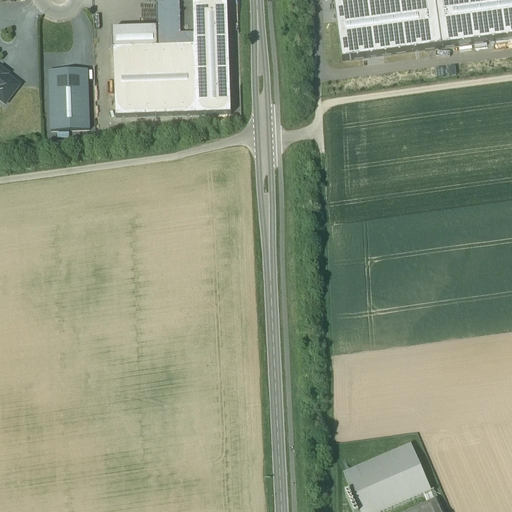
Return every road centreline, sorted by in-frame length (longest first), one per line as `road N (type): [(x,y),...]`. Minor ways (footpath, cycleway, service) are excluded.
road 1 (track): [(319,148),(336,511)]
road 2 (track): [(0,194),(319,148)]
road 3 (tertiary): [(269,274),(270,155),(258,26)]
road 4 (tertiary): [(258,26),(269,274)]
road 5 (tertiary): [(269,274),(281,511)]
road 6 (track): [(319,148),(320,122),(511,95)]
